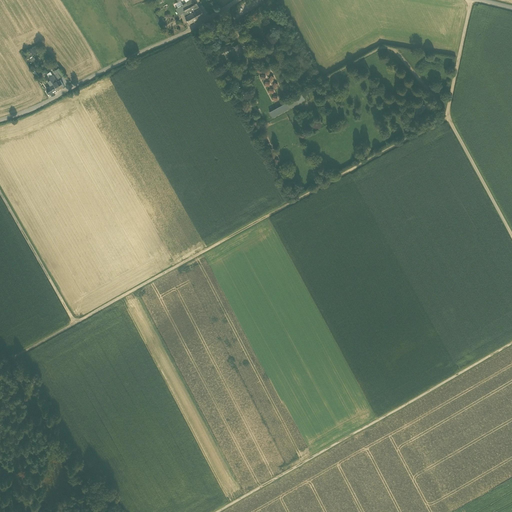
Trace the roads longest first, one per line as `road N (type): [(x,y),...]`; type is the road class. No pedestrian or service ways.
road 1 (track): [(17,355),(447,115)]
road 2 (track): [(511,344),(217,511)]
road 3 (residential): [(0,120),(238,0)]
road 4 (track): [(74,323),(0,193)]
road 5 (track): [(447,115),(511,237)]
